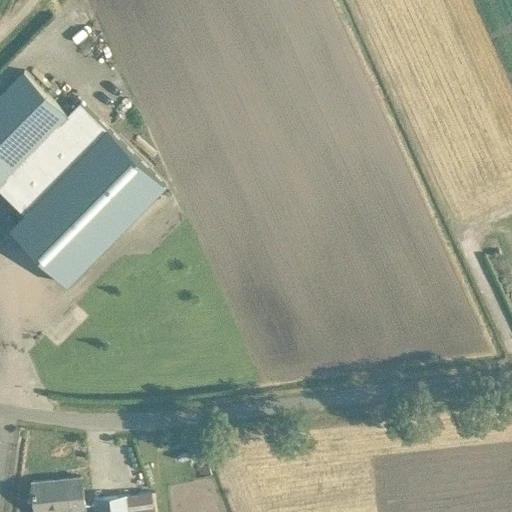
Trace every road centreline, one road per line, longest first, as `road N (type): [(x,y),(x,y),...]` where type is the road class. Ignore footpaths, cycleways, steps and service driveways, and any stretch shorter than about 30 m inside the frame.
road 1 (unclassified): [(511,380),(243,407),(74,414),(0,408)]
road 2 (unknown): [(0,83),(28,59),(48,57),(87,76),(104,100)]
